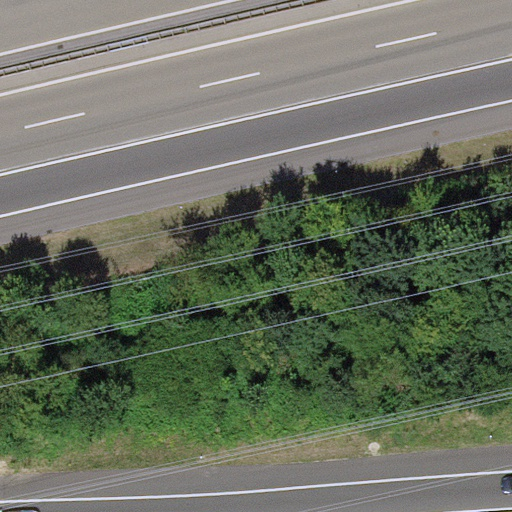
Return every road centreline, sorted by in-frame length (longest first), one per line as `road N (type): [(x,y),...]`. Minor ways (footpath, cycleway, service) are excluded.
road 1 (motorway): [(0,133),(511,14)]
road 2 (motorway): [(511,487),(221,511)]
